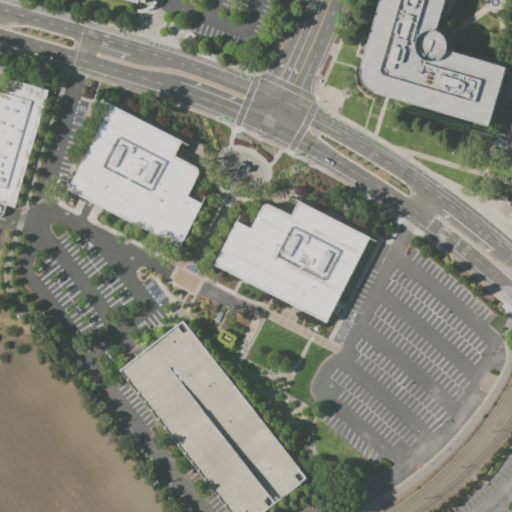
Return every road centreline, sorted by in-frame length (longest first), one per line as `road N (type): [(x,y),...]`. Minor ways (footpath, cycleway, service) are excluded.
road 1 (secondary): [(435,196),(284,101)]
road 2 (secondary): [(270,127),(417,215)]
road 3 (secondary): [(284,101),(130,49)]
road 4 (secondary): [(417,215),(511,291)]
